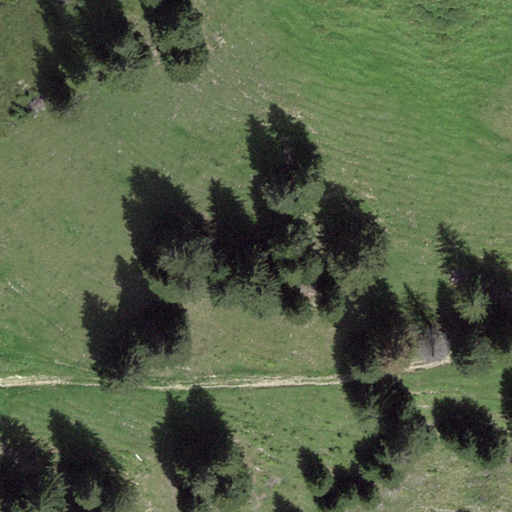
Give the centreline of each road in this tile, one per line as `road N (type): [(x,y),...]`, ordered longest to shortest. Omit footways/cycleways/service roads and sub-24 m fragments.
road 1 (track): [(511,343),(362,375),(0,384)]
road 2 (track): [(0,448),(115,511)]
